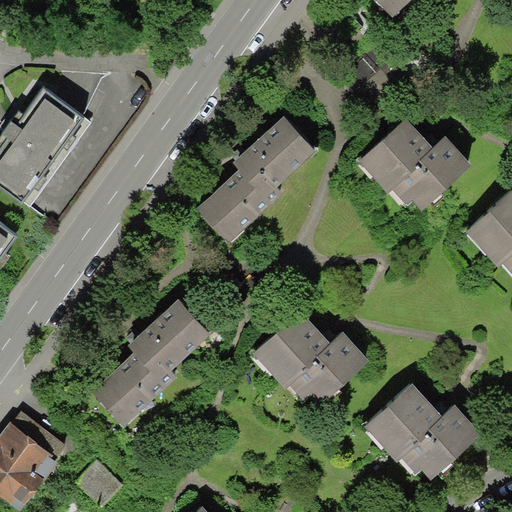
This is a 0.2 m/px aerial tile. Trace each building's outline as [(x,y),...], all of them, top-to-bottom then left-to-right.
[(371,0),(388,19),(410,0),(371,0)] [(38,89),(0,145),(0,189),(14,198),(76,115),(38,89)] [(307,154),(277,120),(226,167),(231,173),(190,210),(223,247),(277,199),(268,189),(307,154)] [(401,122),(353,164),(384,198),(396,188),(416,210),(467,165),(440,134),(424,148),(401,122)] [(511,191),(509,188),(459,231),(492,269),(502,260),(511,270),(511,191)] [(0,227),(0,261),(18,238),(0,227)] [(202,336),(173,303),(122,347),(130,356),(89,391),(119,426),(175,377),(166,367),(202,336)] [(294,312),(247,353),(278,390),(284,385),(307,412),(365,363),(337,330),(321,343),(294,312)] [(409,381),(356,425),(388,463),(396,456),(417,483),(475,435),(448,403),(436,413),(409,381)] [(12,413),(0,432),(0,495),(16,506),(56,441),(12,413)]
